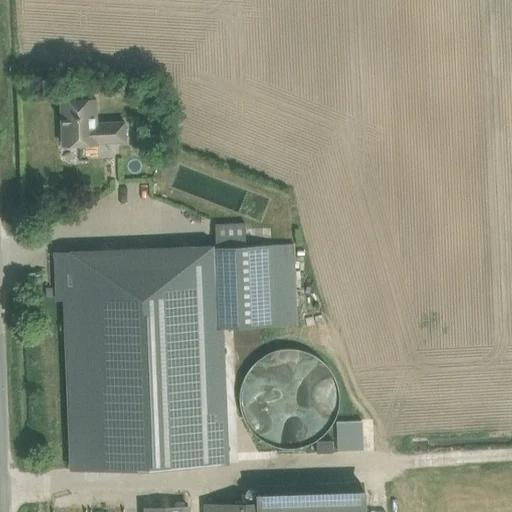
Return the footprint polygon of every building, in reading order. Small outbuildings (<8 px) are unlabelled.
[(97,123),(96,113),(96,98),(61,100),(63,145),(98,143),(98,142),(126,141),(125,121),(97,123)] [(136,140),(152,139),(151,129),(136,130),(136,140)] [(245,221),(216,222),(217,247),(219,326),(298,324),(295,245),(246,246),(245,221)] [(70,335),(76,468),(96,467),(161,464),(170,464),(205,463),(198,283),(163,285),(155,285),(153,249),(113,251),(89,252),(78,252),(76,252),(56,253),(57,283),(57,300),(63,300),(69,299),(70,324),(64,324),(58,324),(59,336),(65,335),(70,335)] [(339,402),(339,397),(339,393),(338,389),(338,385),(336,380),(335,376),(333,373),(330,369),(328,366),(325,362),(322,359),(318,357),(314,355),(311,353),(307,351),(302,350),(298,349),(294,348),(290,348),(285,348),(281,349),(277,350),(273,351),(269,353),(265,354),(261,357),(258,359),(255,362),(252,366),(249,369),(247,373),(245,376),(243,380),(242,385),(241,389),(240,393),(240,397),(240,402),(241,406),(242,410),(243,414),(245,418),(247,422),(249,426),(252,429),(255,432),(258,435),(261,438),(265,440),(269,442),(273,444),(277,445),(281,446),(285,447),(290,447),(294,447),(298,446),(303,445),(307,444),(311,442),(314,440),(318,438),(322,435),(325,432),(328,429),(330,426),(333,422),(335,418),(336,414),(338,410),(338,406),(339,402)] [(362,450),(362,446),(361,420),(356,420),(337,421),(339,451),(362,450)] [(317,452),(333,452),(333,439),(317,440),(317,452)] [(259,501),(207,503),(207,511),(365,511),(365,497),(365,488),(258,492),(259,501)]
